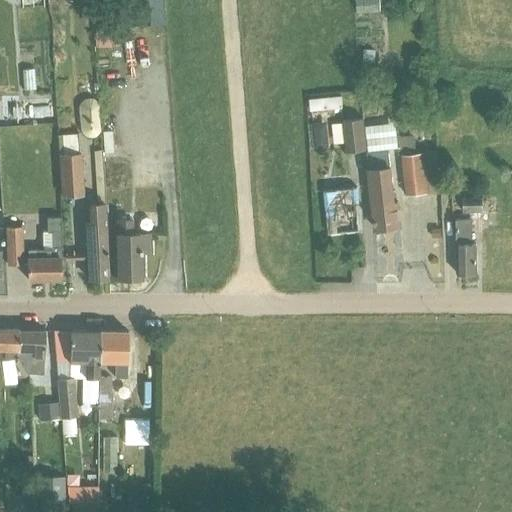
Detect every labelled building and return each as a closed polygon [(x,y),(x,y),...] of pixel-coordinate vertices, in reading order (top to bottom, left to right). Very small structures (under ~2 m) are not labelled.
[(165,26),(163,0),(148,0),(151,27),(165,26)] [(348,0),(349,10),(370,9),(369,0),(348,0)] [(365,49),(365,63),(375,63),(375,49),(365,49)] [(13,64),(16,86),(26,84),(23,63),(13,64)] [(334,92),(302,88),(300,105),(332,109),(334,92)] [(81,103),(81,104),(82,128),(83,129),(84,130),(85,130),(85,131),(86,131),(87,132),(88,132),(89,133),(90,133),(91,133),(92,133),(93,132),(94,132),(95,132),(96,131),(97,131),(97,130),(98,130),(98,129),(99,128),(100,127),(98,103),(98,102),(97,101),(96,100),(95,99),(94,98),(93,98),(92,98),(92,97),(91,97),(90,97),(89,97),(88,97),(87,98),(86,98),(85,98),(85,99),(84,99),(83,100),(82,101),(82,102),(81,103)] [(368,150),(364,118),(344,120),(347,151),(348,152),(361,150),(368,150)] [(306,140),(316,139),(316,120),(306,120),(306,140)] [(61,155),(81,154),(79,132),(59,133),(61,155)] [(395,202),(388,151),(367,154),(369,166),(374,210),(376,229),(401,226),(398,201),(395,202)] [(428,193),(423,152),(417,153),(402,154),(407,195),(408,195),(428,193)] [(81,154),(61,155),(63,195),(83,194),(81,154)] [(358,187),(325,190),(329,234),(360,231),(357,204),(359,204),(358,187)] [(484,199),(464,199),(464,213),(484,213),(484,199)] [(89,279),(109,278),(106,204),(91,205),(92,221),(86,222),(89,279)] [(43,250),(27,250),(28,258),(28,280),(60,280),(60,258),(62,258),(61,219),(47,220),(48,234),(43,234),(43,250)] [(141,252),(150,252),(150,233),(132,234),(132,220),(119,220),(120,279),(141,278),(141,252)] [(458,275),(479,274),(479,246),(473,246),(472,221),(457,221),(458,275)] [(22,227),(7,228),(8,265),(23,265),(22,227)] [(19,351),(20,331),(0,330),(0,349),(6,350),(5,359),(19,359),(19,351)] [(45,374),(46,331),(20,331),(19,351),(19,359),(28,374),(45,374)] [(70,361),(57,361),(59,378),(75,377),(75,379),(101,380),(101,377),(101,374),(101,362),(101,331),(71,331),(70,361)] [(129,332),(101,331),(101,362),(116,362),(116,378),(128,378),(129,332)] [(75,377),(59,378),(61,401),(62,418),(76,417),(78,416),(75,379),(75,377)] [(101,377),(101,380),(100,424),(112,424),(112,419),(113,419),(113,393),(112,393),(112,377),(101,377)] [(61,401),(39,403),(41,420),(62,418),(61,401)] [(137,440),(137,415),(115,415),(115,441),(137,440)] [(76,417),(62,418),(63,434),(77,433),(76,417)] [(64,511),(64,476),(40,477),(40,511),(64,511)] [(98,511),(99,484),(67,483),(68,501),(73,501),(72,511),(98,511)] [(129,511),(146,511),(147,499),(130,498),(129,511)] [(29,511),(28,499),(9,501),(10,511),(29,511)]
